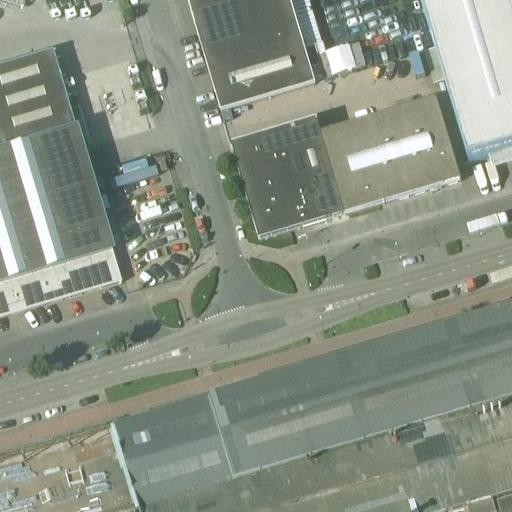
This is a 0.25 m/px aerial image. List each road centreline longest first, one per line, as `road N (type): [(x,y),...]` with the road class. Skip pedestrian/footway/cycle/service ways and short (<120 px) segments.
road 1 (residential): [(247,333),(151,0)]
road 2 (tertiary): [(247,333),(511,253)]
road 3 (unclassified): [(157,360),(139,315),(0,360)]
road 4 (tertiary): [(0,407),(157,360)]
